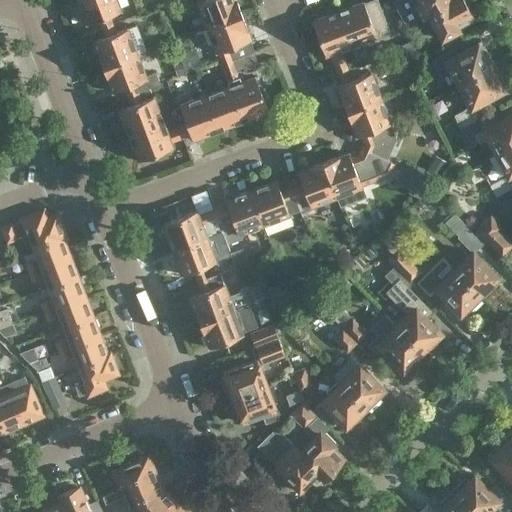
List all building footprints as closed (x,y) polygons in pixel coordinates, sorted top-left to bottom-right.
[(114,0),(77,0),(86,24),(99,19),(102,27),(114,22),(111,14),(119,11),(114,0)] [(196,0),(197,1),(196,2),(205,27),(239,14),(234,0),(196,0)] [(362,2),(337,11),(350,45),(356,61),(357,60),(357,61),(369,57),(363,41),(377,36),(376,34),(388,29),(376,0),(373,0),(363,4),(362,2)] [(429,13),(451,0),(410,0),(414,8),(409,11),(406,6),(399,10),(412,34),(420,30),(415,21),(429,13)] [(464,0),(451,0),(429,13),(442,37),(458,29),(457,26),(473,17),(464,0)] [(329,53),(335,68),(345,65),(339,49),(350,45),(337,11),(312,21),(325,55),(329,53)] [(239,14),(205,27),(215,52),(217,52),(221,61),(231,57),(228,47),(249,39),(239,14)] [(123,19),(102,27),(106,37),(93,42),(103,66),(138,53),(129,29),(127,29),(123,19)] [(171,40),(185,74),(200,69),(191,47),(187,49),(182,36),(171,40)] [(468,40),(435,58),(443,73),(451,69),(459,83),(494,64),(481,41),(471,47),(468,40)] [(138,53),(103,66),(112,91),(124,86),(127,96),(139,92),(135,82),(147,78),(138,53)] [(221,61),(230,85),(243,120),(267,111),(254,76),(240,81),(231,57),(221,61)] [(356,61),(345,65),(335,68),(341,83),(337,85),(346,111),(379,99),(370,74),(351,81),(348,71),(371,63),(369,57),(357,61),(357,60),(356,61)] [(470,106),(454,115),(459,126),(478,116),(476,112),(490,104),(487,97),(506,87),(494,64),(459,83),(469,103),(470,106)] [(230,85),(205,94),(218,130),(243,120),(230,85)] [(149,88),(139,92),(127,96),(131,106),(119,110),(128,134),(164,121),(154,97),(153,98),(149,88)] [(180,104),(188,123),(175,128),(180,139),(192,135),(194,139),(218,130),(205,94),(180,104)] [(362,148),(385,158),(394,138),(389,124),(379,99),(346,111),(356,136),(360,135),(364,144),(362,148)] [(478,116),(459,126),(465,139),(468,147),(485,138),(493,153),(511,142),(511,111),(499,119),(495,112),(481,120),(478,116)] [(167,130),(164,121),(128,134),(138,159),(173,145),(172,142),(180,139),(175,128),(167,130)] [(460,149),(468,147),(465,139),(446,149),(449,155),(460,149)] [(511,142),(493,153),(505,176),(488,185),(494,196),(511,186),(511,142)] [(336,196),(340,204),(363,196),(359,184),(386,172),(391,161),(385,158),(362,148),(359,153),(348,157),(347,153),(322,163),(336,196)] [(446,162),(435,155),(426,170),(438,177),(446,162)] [(409,168),(415,170),(418,164),(412,161),(409,168)] [(313,205),(336,196),(322,163),(297,172),(302,183),(291,187),(295,198),(303,216),(316,211),(313,205)] [(465,171),(471,183),(483,177),(476,165),(465,171)] [(428,178),(400,166),(393,182),(409,189),(408,192),(420,198),(428,178)] [(251,189),(264,224),(268,233),(292,224),(284,202),(295,198),(291,187),(280,192),(275,180),(251,189)] [(239,234),(264,224),(251,189),(226,198),(228,203),(213,209),(217,220),(218,220),(222,229),(225,239),(226,239),(227,243),(241,238),(239,234)] [(171,249),(222,229),(218,220),(217,220),(213,209),(197,215),(195,211),(161,223),(171,249)] [(20,218),(21,221),(12,224),(12,222),(1,227),(7,243),(19,238),(18,236),(26,233),(32,248),(60,238),(64,236),(55,214),(46,218),(42,210),(20,218)] [(473,233),(474,233),(469,229),(454,214),(445,223),(473,251),(474,252),(486,240),(477,230),(473,233)] [(488,242),(500,230),(502,227),(490,215),(476,229),(477,230),(486,240),(488,242)] [(236,266),(232,256),(231,256),(231,255),(214,261),(208,245),(225,239),(222,229),(171,249),(180,274),(193,269),(198,281),(220,272),(236,266)] [(511,242),(500,230),(488,242),(502,256),(511,245),(511,242)] [(29,272),(67,257),(60,238),(32,248),(36,259),(25,263),(29,272)] [(232,256),(236,266),(248,261),(244,251),(232,256)] [(474,252),(473,251),(454,270),(482,298),(494,286),(490,282),(497,276),(474,252)] [(75,277),(67,257),(29,272),(32,281),(43,277),(47,288),(75,277)] [(341,259),(324,265),(327,273),(344,267),(341,259)] [(409,259),(399,268),(402,271),(403,274),(414,286),(425,276),(409,259)] [(424,354),(437,341),(434,338),(440,332),(425,317),(432,311),(400,278),(403,274),(402,271),(399,268),(394,264),(384,274),(393,284),(385,292),(408,315),(397,326),(424,354)] [(482,298),(454,270),(436,288),(460,312),(466,306),(469,310),(482,298)] [(247,304),(258,300),(263,298),(257,284),(252,287),(249,285),(248,285),(246,285),(244,285),(242,286),(241,287),(240,288),(239,289),(238,291),(228,295),(220,272),(198,281),(202,292),(189,297),(199,323),(247,304)] [(44,312),(55,307),(82,297),(75,277),(47,288),(51,298),(40,302),(44,312)] [(62,327),(90,317),(82,297),(55,307),(44,312),(47,321),(58,317),(62,327)] [(208,348),(242,335),(241,332),(255,326),(247,304),(199,323),(208,348)] [(0,331),(5,336),(16,333),(7,308),(0,310),(0,331)] [(343,327),(353,318),(353,317),(344,308),(334,318),(343,327)] [(70,347),(98,336),(90,317),(62,327),(66,338),(55,342),(59,351),(70,347)] [(353,318),(343,327),(342,327),(357,342),(367,333),(353,318)] [(250,332),(256,347),(279,338),(273,324),(250,332)] [(424,354),(397,326),(385,337),(379,330),(372,337),(403,368),(409,362),(412,365),(424,354)] [(357,342),(342,327),(332,336),(348,351),(357,342)] [(105,355),(98,336),(70,347),(59,351),(62,361),(74,356),(77,366),(105,355)] [(279,338),(256,347),(251,348),(256,362),(223,374),(226,382),(222,383),(228,399),(265,385),(259,371),(269,368),(268,363),(285,356),(279,338)] [(29,362),(38,359),(34,347),(20,353),(29,362)] [(77,366),(84,383),(75,386),(79,395),(87,392),(88,393),(104,386),(100,378),(115,372),(108,354),(105,355),(77,366)] [(38,359),(29,362),(38,371),(42,380),(54,375),(50,366),(45,356),(38,359)] [(299,392),(313,387),(301,356),(287,361),(298,391),(299,392)] [(340,381),(367,410),(379,398),(376,394),(383,387),(359,363),(340,381)] [(23,422),(42,414),(25,375),(6,384),(23,422)] [(54,375),(42,380),(42,381),(54,408),(66,402),(54,375)] [(312,406),(317,411),(327,422),(335,414),(345,425),(352,418),(355,422),(367,410),(340,381),(322,399),(312,406)] [(274,410),(271,401),(278,399),(272,382),(265,385),(228,399),(234,415),(238,414),(241,423),(262,415),(265,423),(279,418),(277,409),(274,410)] [(0,417),(5,430),(23,422),(6,384),(0,386),(0,417)] [(302,402),(299,392),(298,391),(286,395),(291,412),(302,402)] [(302,402),(290,414),(304,429),(317,416),(302,402)] [(323,476),(300,452),(276,427),(257,445),(299,488),(310,478),(315,483),(323,476)] [(300,452),(323,476),(325,479),(344,460),(331,447),(333,445),(320,432),(300,452)] [(511,443),(505,437),(493,449),(497,452),(491,458),(511,479),(511,443)] [(121,487),(124,495),(131,510),(132,511),(182,511),(162,490),(147,456),(113,471),(121,487)] [(464,478),(451,490),(473,511),(486,511),(504,494),(495,485),(489,490),(474,474),(467,481),(464,478)] [(60,503),(64,511),(102,511),(97,500),(87,504),(80,486),(57,496),(60,503)] [(121,487),(111,491),(115,499),(124,495),(121,487)] [(473,511),(451,490),(440,501),(444,504),(437,511),(473,511)] [(111,491),(102,495),(105,503),(115,499),(111,491)] [(64,511),(60,503),(41,511),(64,511)]
